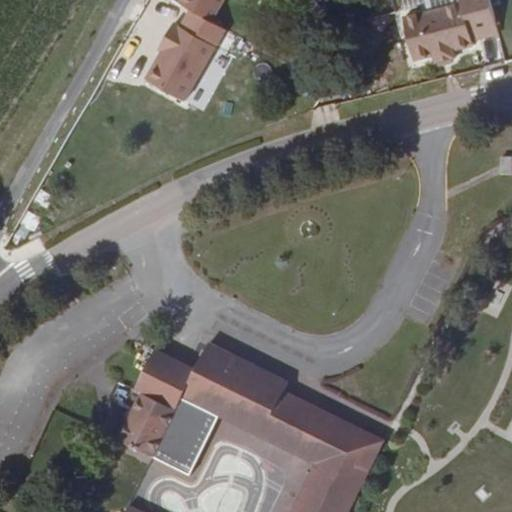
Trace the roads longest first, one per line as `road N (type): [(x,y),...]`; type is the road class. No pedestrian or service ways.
road 1 (residential): [(181,286),(330,355),(373,343),(438,205),(434,111)]
road 2 (tertiary): [(434,111),(262,163),(135,222)]
road 3 (residential): [(129,0),(0,233)]
road 4 (tertiary): [(135,222),(14,295)]
